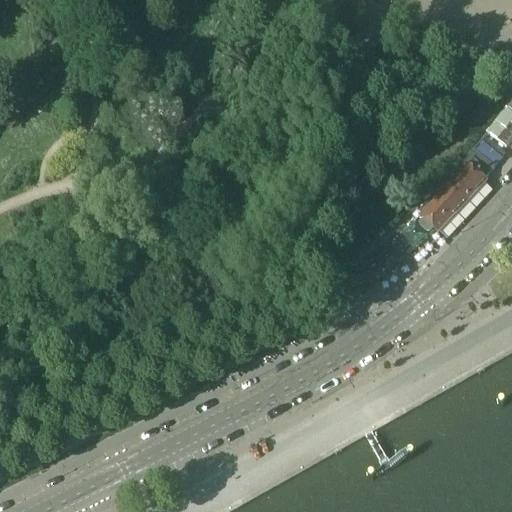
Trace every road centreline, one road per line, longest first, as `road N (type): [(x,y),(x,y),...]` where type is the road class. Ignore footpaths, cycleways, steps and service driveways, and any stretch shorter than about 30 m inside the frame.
road 1 (tertiary): [(511,205),(415,301),(311,374),(40,511)]
road 2 (unclassified): [(441,0),(335,60),(191,222),(0,301)]
